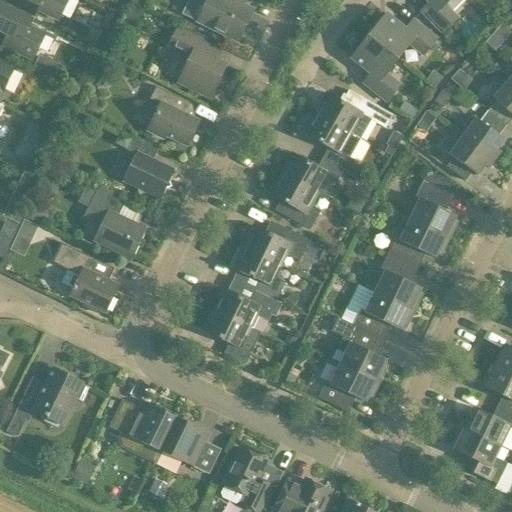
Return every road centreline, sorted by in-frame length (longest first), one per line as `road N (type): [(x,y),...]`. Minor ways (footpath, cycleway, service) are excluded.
road 1 (residential): [(298,0),(122,357)]
road 2 (residential): [(360,480),(474,261),(511,205)]
road 3 (residential): [(360,480),(122,357)]
road 4 (residential): [(273,134),(307,70),(361,0)]
road 5 (residential): [(122,357),(0,303)]
